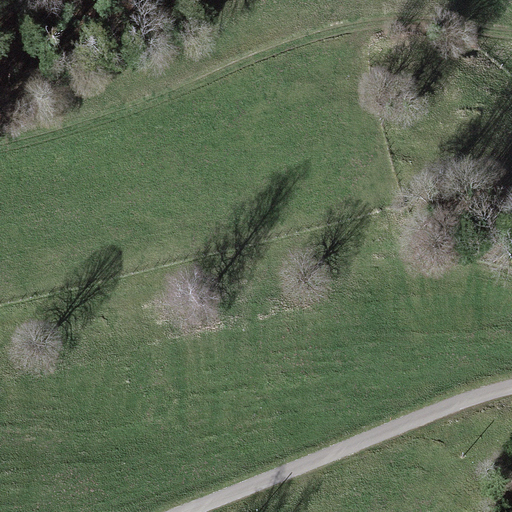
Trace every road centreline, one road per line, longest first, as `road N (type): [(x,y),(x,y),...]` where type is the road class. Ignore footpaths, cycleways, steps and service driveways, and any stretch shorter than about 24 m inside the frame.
road 1 (track): [(511,78),(461,96),(346,76),(218,105),(57,172),(0,181)]
road 2 (unclassified): [(511,387),(175,511)]
